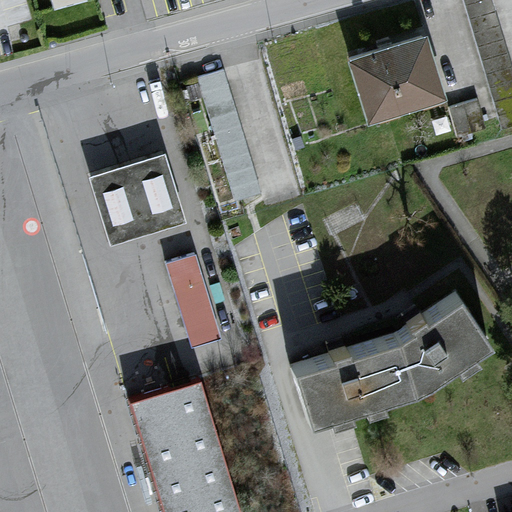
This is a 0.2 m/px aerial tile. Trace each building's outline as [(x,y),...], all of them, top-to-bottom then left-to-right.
[(511,70),(491,0),(462,0),(500,127),(511,123),(511,70)] [(423,35),(346,57),(365,120),(441,98),(423,35)] [(223,66),(196,74),(234,199),(261,191),(223,66)] [(164,149),(88,171),(109,242),(185,220),(164,149)] [(194,251),(164,260),(190,346),(219,337),(194,251)] [(489,343),(453,296),(397,339),(292,366),(310,420),(413,390),(489,343)] [(238,511),(197,379),(129,400),(163,511),(238,511)]
